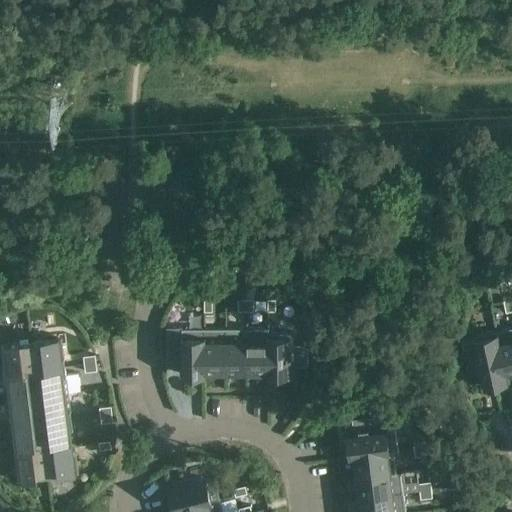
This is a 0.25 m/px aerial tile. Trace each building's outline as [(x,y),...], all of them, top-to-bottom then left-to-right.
[(212,299),(204,299),(204,311),(212,311),(212,299)] [(246,299),(238,299),(238,311),(246,311),(246,299)] [(254,299),(246,299),(246,311),(254,311),(254,299)] [(276,299),(268,299),(268,311),(276,311),(276,299)] [(511,299),(503,300),(506,312),(511,310),(511,299)] [(511,327),(496,331),(505,376),(506,376),(511,374),(511,327)] [(226,328),(204,329),(204,375),(226,375),(226,328)] [(246,328),(226,328),(226,375),(246,375),(246,328)] [(246,328),(246,375),(268,374),(268,328),(246,328)] [(269,328),(268,328),(268,374),(291,374),(291,333),(269,333),(269,328)] [(182,375),(204,375),(204,329),(182,329),(182,343),(171,343),(171,360),(182,360),(182,375)] [(507,380),(506,376),(505,376),(496,331),(473,336),(473,338),(461,341),(463,349),(475,347),(483,386),(507,380)] [(31,343),(34,370),(64,366),(61,339),(31,343)] [(1,347),(5,373),(34,370),(31,343),(1,347)] [(95,355),(83,356),(84,364),(96,363),(95,355)] [(96,363),(84,364),(85,372),(97,370),(96,363)] [(34,370),(38,396),(68,393),(64,366),(34,370)] [(5,373),(8,400),(38,396),(34,370),(5,373)] [(38,396),(41,423),(71,419),(68,393),(38,396)] [(8,400),(11,427),(41,423),(38,396),(8,400)] [(111,406),(99,407),(100,415),(112,414),(111,406)] [(112,414),(100,415),(101,423),(113,422),(112,414)] [(41,423),(44,449),(74,446),(71,419),(41,423)] [(11,427),(14,453),(44,449),(41,423),(11,427)] [(386,429),(347,434),(350,457),(394,452),(394,451),(389,451),(386,429)] [(425,440),(413,441),(414,449),(426,448),(425,440)] [(98,442),(99,450),(111,449),(110,441),(98,442)] [(44,449),(48,476),(77,472),(74,446),(44,449)] [(427,455),(426,448),(414,449),(415,457),(427,455)] [(14,453),(18,480),(48,476),(44,449),(14,453)] [(396,473),(394,452),(350,457),(350,458),(353,458),(355,478),(396,473)] [(404,472),(396,473),(355,478),(358,498),(404,493),(407,492),(407,491),(404,472)] [(205,481),(170,489),(175,511),(220,500),(220,499),(210,502),(205,481)] [(431,489),(430,481),(418,483),(419,491),(431,489)] [(245,486),(233,489),(235,496),(247,493),(245,486)] [(431,489),(419,491),(420,499),(432,497),(431,489)] [(406,511),(404,493),(358,498),(359,511),(406,511)] [(222,511),(220,500),(175,511),(222,511)]
